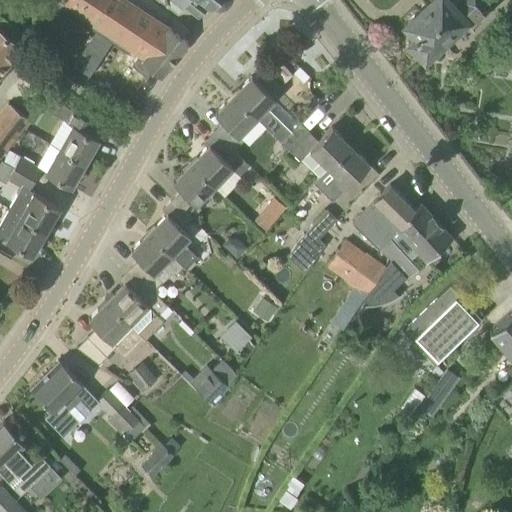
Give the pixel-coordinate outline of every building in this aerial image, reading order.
[(131,64),(146,76),(152,69),(160,75),(187,41),(171,29),(127,0),(59,0),(93,23),(139,54),(131,64)] [(160,0),(177,13),(184,4),(197,15),(201,11),(203,12),(208,6),(206,5),(209,0),(210,0),(212,1),(213,2),(215,2),(217,2),(219,2),(221,2),(223,1),(225,1),(225,0),(160,0)] [(471,26),(491,7),(484,0),(462,0),(464,1),(457,8),(449,0),(429,0),(403,24),(414,36),(408,41),(409,43),(409,48),(417,57),(422,57),(424,59),(466,20),(471,26)] [(0,72),(1,73),(21,46),(0,30),(0,72)] [(290,130),(266,106),(274,98),(251,76),(233,94),(255,117),(289,150),(308,131),(298,122),(290,130)] [(74,109),(53,97),(48,94),(41,107),(46,110),(67,122),(74,109)] [(233,149),(243,139),(238,135),(255,117),(233,94),(215,113),(223,121),(214,131),(233,149)] [(0,157),(1,158),(28,118),(5,102),(0,109),(0,157)] [(84,162),(97,138),(73,124),(59,148),(84,162)] [(350,144),(331,126),(317,140),(308,131),(289,150),(299,160),(301,158),(319,176),(328,167),(350,144)] [(224,195),(243,177),(240,174),(249,164),(233,149),(214,131),(204,140),(208,145),(191,163),(214,185),(224,195)] [(335,197),(346,185),(369,163),(350,144),(328,167),(319,176),(317,179),(335,197)] [(9,148),(1,160),(14,167),(21,156),(9,148)] [(70,185),(84,162),(59,148),(46,171),(70,185)] [(21,156),(14,167),(34,178),(40,169),(21,156)] [(27,188),(34,178),(14,167),(1,160),(0,161),(0,178),(5,182),(8,179),(21,186),(8,208),(45,230),(58,206),(34,192),(27,188)] [(191,218),(201,208),(196,203),(214,185),(191,163),(173,181),(181,189),(172,199),(191,218)] [(415,208),(414,208),(390,183),(358,216),(365,223),(370,218),(389,237),(398,227),(415,208)] [(265,229),(283,204),(270,194),(252,220),(265,229)] [(182,242),(190,235),(182,227),(191,218),(172,199),(162,209),(166,213),(148,231),(171,253),(174,256),(183,264),(186,268),(197,255),(182,242)] [(426,258),(451,235),(420,202),(414,208),(415,208),(398,227),(426,258)] [(31,253),(45,230),(8,208),(0,221),(0,237),(1,236),(7,239),(31,253)] [(315,258),(325,243),(318,237),(337,218),(327,209),(296,241),(298,243),(287,254),(304,270),(315,258)] [(176,271),(183,264),(174,256),(171,253),(148,231),(130,250),(139,258),(129,267),(149,286),(158,276),(162,279),(171,270),(176,271)] [(369,304),(373,304),(378,303),(382,302),(388,300),(392,298),(396,296),(399,294),(394,289),(407,276),(416,268),(389,238),(380,247),(391,259),(384,267),(366,293),(363,297),(369,304)] [(226,239),(220,245),(235,259),(245,248),(236,240),(226,239)] [(327,265),(354,284),(366,293),(384,267),(345,239),(327,265)] [(146,337),(163,318),(147,304),(157,294),(149,286),(129,267),(119,278),(124,282),(106,300),(142,336),(143,335),(146,337)] [(354,284),(331,320),(342,329),(363,297),(366,293),(354,284)] [(426,353),(433,361),(466,329),(480,315),(450,284),(402,329),(411,338),(408,341),(409,348),(413,352),(419,356),(423,356),(426,353)] [(262,297),(253,310),(267,320),(277,307),(262,297)] [(124,355),(142,336),(106,300),(88,318),(96,326),(77,346),(99,362),(115,346),(124,355)] [(509,385),(511,382),(511,308),(489,329),(511,355),(511,382),(509,385)] [(236,351),(251,335),(235,319),(226,327),(233,334),(226,341),(236,351)] [(79,396),(84,402),(92,394),(82,384),(82,383),(59,359),(30,387),(31,388),(52,409),(44,416),(63,435),(79,419),(68,408),(79,396)] [(142,360),(128,373),(142,390),(157,378),(142,360)] [(422,396),(433,404),(457,377),(446,368),(422,396)] [(213,371),(196,387),(208,400),(225,383),(213,371)] [(108,388),(97,398),(98,400),(111,414),(107,418),(123,434),(126,430),(138,419),(128,408),(125,405),(108,388)] [(23,442),(3,421),(0,424),(0,471),(8,481),(18,472),(29,484),(50,464),(38,452),(35,455),(23,443),(23,442)] [(170,434),(162,442),(172,452),(180,444),(170,434)] [(161,467),(173,454),(162,442),(149,455),(161,467)] [(0,511),(24,511),(3,488),(0,490),(0,511)] [(289,509),(297,497),(286,489),(278,501),(289,509)]
